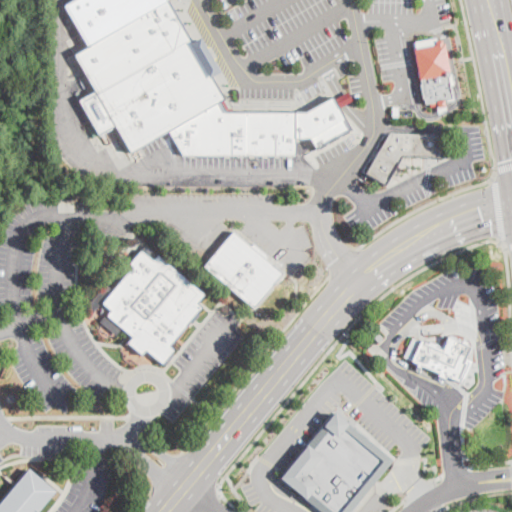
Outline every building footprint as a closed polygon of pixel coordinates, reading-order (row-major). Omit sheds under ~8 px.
[(342,107),(347,116),(344,117),(351,129),(316,149),(310,138),(295,138),(295,155),(182,155),(166,132),(131,153),(115,126),(98,135),(78,100),(94,90),(78,63),(70,68),(66,60),(87,47),(64,6),(75,0),(166,0),(187,35),(194,31),(214,66),(208,70),(224,99),(221,100),(227,112),(306,113),(335,96),(337,98),(342,107)] [(426,104),(424,98),(423,98),(420,83),(421,83),(420,74),(414,42),(437,37),(438,44),(440,44),(444,43),(454,99),(426,104)] [(337,98),(346,93),(351,102),(342,107),(337,98)] [(447,136),(446,157),(402,156),(385,185),(367,174),(390,134),(447,136)] [(233,233),(249,246),(251,243),(266,255),(263,258),(281,273),(251,308),(202,266),(231,231),(233,233)] [(158,254),(153,259),(141,249),(146,243),(158,254)] [(141,251),(153,261),(157,256),(205,295),(198,303),(202,307),(171,345),(175,349),(163,364),(146,351),(143,355),(128,343),(132,337),(107,316),(110,311),(102,303),(133,267),(130,264),(141,251)] [(472,346),(466,359),(473,362),(461,386),(454,382),(452,385),(435,377),(436,375),(423,369),(422,371),(412,366),(413,365),(408,362),(409,360),(403,357),(413,337),(418,339),(420,336),(443,348),(450,335),(472,346)] [(350,511),(324,511),(280,476),(336,410),(394,459),(350,511)] [(0,511),(0,504),(29,469),(55,491),(37,511),(0,511)]
